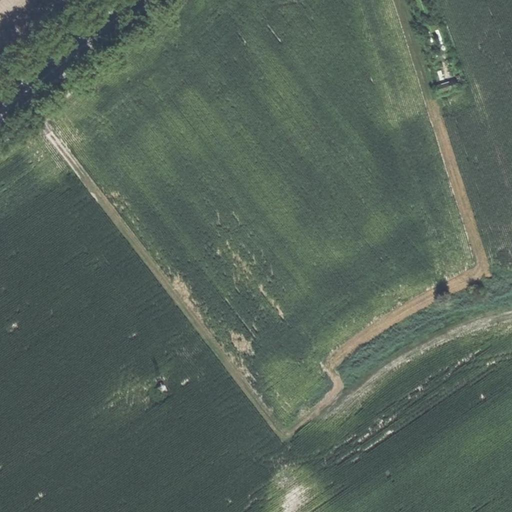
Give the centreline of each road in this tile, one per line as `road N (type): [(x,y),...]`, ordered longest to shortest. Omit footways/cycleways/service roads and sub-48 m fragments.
road 1 (track): [(280,439),(11,88)]
road 2 (track): [(483,264),(406,0)]
road 3 (secondary): [(136,0),(0,109)]
